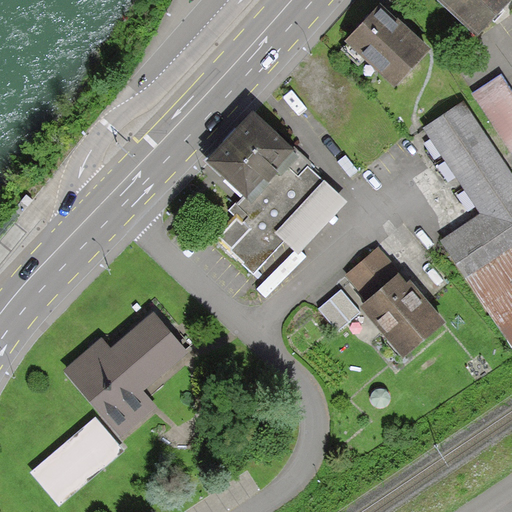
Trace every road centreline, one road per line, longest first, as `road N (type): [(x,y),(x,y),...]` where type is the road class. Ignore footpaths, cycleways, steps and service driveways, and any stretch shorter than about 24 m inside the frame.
road 1 (residential): [(159,245),(301,387),(308,434),(294,475),(246,511)]
road 2 (primary): [(76,235),(295,0)]
road 3 (primary): [(238,0),(167,81),(110,124),(78,180),(76,235)]
